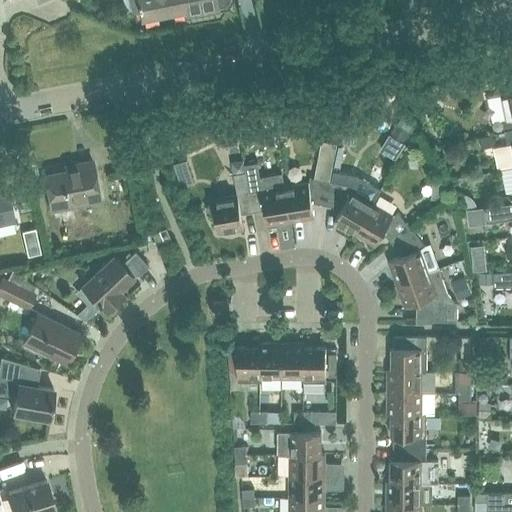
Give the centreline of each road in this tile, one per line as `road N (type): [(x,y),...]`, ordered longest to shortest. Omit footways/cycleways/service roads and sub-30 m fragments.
road 1 (residential): [(82,511),(70,437),(90,363),(124,320),(162,291),(246,258),(302,257),(333,265),(354,289),(362,345),(358,511)]
road 2 (tertiary): [(0,110),(511,12)]
